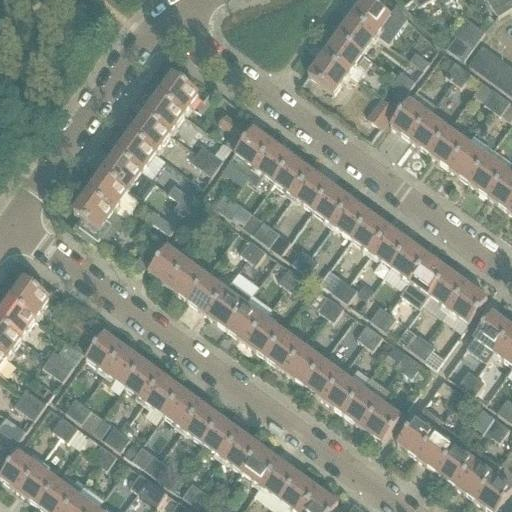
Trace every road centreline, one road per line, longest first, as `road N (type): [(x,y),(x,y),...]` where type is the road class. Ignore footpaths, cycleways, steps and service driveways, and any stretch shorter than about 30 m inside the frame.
road 1 (residential): [(407,511),(12,222)]
road 2 (residential): [(511,280),(160,21)]
road 3 (residential): [(12,222),(160,21)]
